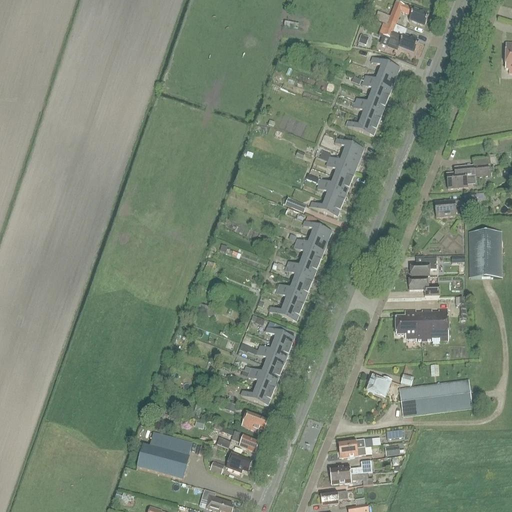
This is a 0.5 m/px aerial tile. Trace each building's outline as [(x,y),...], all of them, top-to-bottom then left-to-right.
[(388,24),(396,26),(401,13),(411,17),(409,22),(424,28),(429,16),(413,10),(404,7),(404,6),(396,3),(391,18),(378,13),(377,14),(370,12),(369,16),(375,18),(374,20),(387,25),(388,24)] [(387,25),(383,37),(390,40),(387,48),(395,51),(397,47),(399,47),(398,49),(414,55),(419,43),(403,37),(406,30),(396,26),(388,24),(387,25)] [(361,36),(358,44),(366,47),(368,39),(361,36)] [(379,75),(396,82),(400,70),(373,60),(371,64),(381,69),(379,75)] [(396,82),(379,75),(376,82),(366,78),(364,82),(391,93),(396,82)] [(355,79),(353,84),(360,87),(362,82),(359,81),(355,79)] [(364,82),(362,87),(373,91),(370,98),(387,104),(391,93),(364,82)] [(357,100),(355,105),(382,116),(387,104),(370,98),(367,105),(357,100)] [(382,116),(355,105),(353,110),(364,114),(361,121),(378,127),(382,116)] [(378,127),(361,121),(359,127),(348,123),(346,128),(373,138),(378,127)] [(345,150),(343,156),(360,163),(364,151),(337,141),(335,146),(345,150)] [(298,153),(296,158),(302,161),(304,155),(298,153)] [(323,153),(320,160),(328,163),(330,159),(331,156),(323,153)] [(360,163),(343,156),(340,163),(330,159),(328,163),(355,174),(360,163)] [(337,172),(334,179),(351,185),(355,174),(328,163),(326,168),(337,172)] [(446,176),(448,191),(467,189),(466,180),(474,179),(489,177),(488,167),(454,170),(456,170),(457,175),(446,176)] [(331,186),(321,182),(308,176),(306,180),(319,185),(319,186),(346,197),(351,185),(334,179),(331,186)] [(328,195),(325,202),(342,208),(346,197),(319,186),(317,191),(328,195)] [(463,195),(464,204),(477,203),(476,201),(484,200),(484,193),(463,195)] [(288,201),(285,207),(304,215),(306,208),(288,201)] [(337,220),(342,208),(325,202),(323,208),(312,204),(310,209),(337,220)] [(455,218),(454,202),(435,204),(436,219),(455,218)] [(313,232),(311,238),(327,245),(332,234),(315,227),(317,220),(308,217),(305,223),(303,228),(313,232)] [(289,231),(287,239),(296,242),(299,234),(289,231)] [(469,279),(502,279),(502,233),(469,234),(469,279)] [(327,245),(311,238),(308,245),(298,241),(296,246),(323,256),(327,245)] [(304,255),(302,261),(319,268),(323,256),(296,246),(294,250),(304,255)] [(411,279),(427,278),(430,278),(429,271),(437,271),(436,260),(424,260),(424,266),(410,267),(411,279)] [(299,268),(295,266),(289,264),(287,267),(287,268),(314,279),(319,268),(302,261),(299,268)] [(208,263),(203,275),(211,278),(216,266),(208,263)] [(296,277),(293,284),(310,290),(314,279),(287,268),(285,273),(296,277)] [(427,278),(411,279),(411,280),(409,280),(409,292),(424,292),(424,298),(439,298),(439,287),(428,287),(427,278)] [(310,290),(293,284),(290,291),(280,286),(278,291),(305,302),(310,290)] [(287,300),(284,307),(301,313),(305,302),(278,291),(276,296),(287,300)] [(461,323),(466,323),(465,299),(455,299),(456,306),(460,306),(461,323)] [(216,312),(200,306),(197,313),(213,319),(216,312)] [(296,325),(301,313),(284,307),(282,313),(271,309),(269,314),(296,325)] [(395,319),(396,328),(396,337),(405,337),(405,341),(416,341),(416,343),(432,342),(432,340),(439,340),(439,342),(448,342),(448,312),(438,312),(438,314),(432,314),(432,312),(422,312),(422,315),(416,315),(416,312),(404,313),(405,319),(395,319)] [(276,338),(273,345),(290,351),(295,340),(277,333),(279,327),(270,324),(267,329),(265,334),(276,338)] [(242,345),(240,351),(247,354),(247,353),(257,357),(258,352),(249,348),(242,345)] [(290,351),(273,345),(271,352),(260,348),(258,352),(286,363),(290,351)] [(267,361),(264,368),(281,374),(286,363),(258,352),(257,357),(267,361)] [(281,374),(264,368),(262,374),(251,370),(250,375),(277,386),(281,374)] [(258,384),(256,390),(272,397),(277,386),(250,375),(248,379),(258,384)] [(401,385),(411,388),(413,380),(403,377),(401,385)] [(367,393),(380,398),(385,400),(391,382),(384,379),(383,382),(373,378),(367,393)] [(472,410),(469,382),(399,391),(403,419),(472,410)] [(268,408),(272,397),(256,390),(253,397),(243,393),(241,398),(268,408)] [(228,404),(226,411),(234,414),(236,407),(228,404)] [(247,414),(242,428),(258,434),(259,431),(264,433),(268,422),(247,414)] [(197,421),(195,429),(203,431),(205,423),(197,421)] [(260,443),(224,429),(222,433),(233,438),(231,442),(241,445),(239,448),(255,455),(260,443)] [(405,444),(406,434),(393,433),(392,442),(405,444)] [(144,446),(136,472),(182,484),(192,446),(154,436),(150,448),(144,446)] [(365,449),(365,448),(371,447),(369,436),(363,437),(364,441),(356,442),(356,441),(348,442),(348,443),(338,445),(339,453),(365,449)] [(230,445),(231,443),(219,439),(217,445),(228,450),(230,445)] [(230,445),(228,450),(237,454),(239,448),(230,445)] [(386,457),(405,455),(404,451),(399,451),(399,447),(385,449),(386,457)] [(365,449),(339,453),(340,460),(350,459),(350,460),(358,459),(358,458),(366,457),(365,449)] [(243,472),(247,474),(252,463),(232,455),(226,470),(241,476),(243,472)] [(210,472),(221,476),(225,468),(213,463),(210,472)] [(331,479),(367,475),(372,475),(371,463),(361,464),(361,470),(350,471),(350,469),(330,471),(331,479)] [(368,481),(367,475),(331,479),(331,486),(351,484),(351,483),(362,482),(363,487),(373,487),(372,480),(368,481)] [(202,501),(208,503),(206,510),(211,511),(232,511),(233,508),(231,507),(232,505),(215,500),(217,495),(205,491),(202,501)] [(321,496),(322,507),(330,506),(330,507),(339,506),(338,502),(348,501),(347,493),(337,494),(321,496)]
